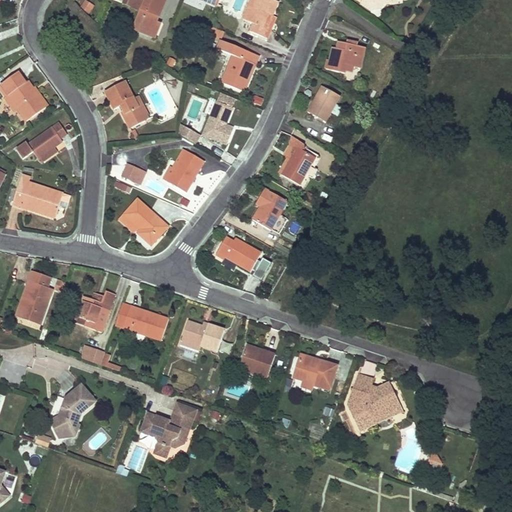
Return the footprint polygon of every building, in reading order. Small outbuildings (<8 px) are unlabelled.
[(159,18),(166,0),(144,0),(144,1),(140,10),(132,28),(145,33),(147,29),(157,33),(161,25),(157,23),(154,22),(156,18),(159,18)] [(140,10),(144,1),(140,0),(135,0),(132,7),(140,10)] [(273,16),(278,2),(272,0),(251,0),(243,20),(253,24),(250,32),(264,38),(267,30),(264,28),(269,15),(273,16)] [(363,0),(361,3),(371,10),(381,9),(384,4),(400,1),(399,0),(363,0)] [(93,7),(86,1),(82,6),(89,12),(93,7)] [(267,39),(276,18),(273,16),(269,15),(264,28),(267,30),(264,38),(267,39)] [(221,40),(224,32),(209,26),(206,34),(210,35),(220,40),(221,40)] [(155,38),(157,33),(147,29),(145,33),(155,38)] [(249,76),(254,65),(255,65),(259,57),(224,42),(221,51),(233,56),(225,76),(227,77),(224,84),(244,92),(251,76),(249,76)] [(360,69),(365,49),(357,47),(347,45),(339,43),(337,49),(333,49),(330,62),(328,61),(326,70),(345,74),(345,72),(347,66),(354,68),(360,69)] [(28,82),(21,72),(19,73),(26,83),(28,82)] [(46,108),(33,89),(28,82),(26,83),(19,73),(1,86),(18,110),(26,122),(46,108)] [(146,122),(139,108),(143,106),(138,97),(134,99),(125,82),(106,93),(115,110),(119,108),(122,107),(124,111),(122,112),(131,129),(146,122)] [(18,110),(1,86),(0,86),(0,88),(6,97),(4,98),(14,113),(18,110)] [(336,105),(340,98),(322,87),(308,113),(325,123),(332,112),(336,105)] [(48,106),(35,88),(33,89),(46,108),(48,106)] [(227,146),(233,130),(225,126),(224,126),(225,123),(226,124),(227,123),(232,111),(236,100),(221,94),(216,104),(211,117),(203,136),(227,146)] [(261,106),(264,100),(255,97),(253,103),(261,106)] [(150,119),(143,106),(139,108),(146,122),(150,119)] [(55,148),(62,142),(61,139),(67,135),(59,123),(28,145),(27,143),(16,150),(23,159),(33,152),(38,159),(55,148)] [(195,145),(200,136),(181,125),(179,135),(195,145)] [(313,164),(316,159),(303,151),(304,148),(305,147),(304,146),(293,138),(290,142),(290,147),(285,157),(287,158),(291,160),(282,176),(303,188),(307,182),(304,180),(305,178),(313,164)] [(41,164),(58,152),(55,148),(38,159),(41,164)] [(321,157),(304,148),(303,151),(316,159),(313,164),(305,178),(304,180),(307,182),(310,177),(313,179),(318,170),(314,168),(321,157)] [(168,183),(186,151),(183,150),(173,169),(171,167),(164,180),(168,183)] [(187,194),(205,162),(186,151),(168,183),(187,194)] [(282,176),(291,160),(287,158),(279,174),(282,176)] [(138,178),(141,171),(127,165),(122,177),(141,185),(143,180),(138,178)] [(66,210),(71,197),(29,184),(31,178),(22,176),(13,205),(21,207),(22,204),(57,215),(59,208),(66,210)] [(127,186),(114,181),(112,186),(125,191),(127,186)] [(287,204),(288,203),(265,190),(259,199),(263,202),(260,208),(253,221),(271,232),(272,231),(273,229),(278,219),(280,216),(283,211),(287,204)] [(190,201),(183,197),(180,203),(187,206),(190,201)] [(152,246),(168,228),(138,201),(125,215),(142,231),(139,233),(139,234),(152,246)] [(57,215),(22,204),(21,207),(56,219),(57,215)] [(142,231),(125,215),(120,221),(135,234),(137,231),(139,233),(142,231)] [(279,235),(288,220),(280,216),(278,219),(273,229),(272,231),(279,235)] [(258,261),(262,254),(236,239),(234,243),(226,238),(216,256),(224,260),(225,258),(251,273),(252,271),(254,268),(257,270),(255,273),(253,277),(262,282),(272,264),(263,259),(261,263),(258,261)] [(41,325),(53,291),(47,289),(51,279),(32,272),(28,283),(33,284),(21,318),(41,325)] [(62,293),(66,284),(58,281),(55,290),(62,293)] [(21,318),(33,284),(28,283),(17,316),(21,318)] [(102,333),(115,295),(106,292),(104,297),(102,303),(93,300),(84,297),(77,318),(95,324),(93,330),(102,333)] [(102,303),(104,297),(95,294),(93,300),(102,303)] [(124,328),(131,307),(123,304),(116,326),(124,328)] [(162,341),(169,319),(150,313),(149,316),(138,312),(139,309),(131,307),(124,328),(162,341)] [(93,330),(95,324),(77,318),(75,323),(93,330)] [(217,352),(225,331),(208,325),(207,329),(202,327),(188,322),(182,340),(201,347),(217,352)] [(199,354),(201,347),(182,340),(179,347),(199,354)] [(222,342),(219,351),(230,354),(233,345),(222,342)] [(267,379),(275,355),(261,350),(260,352),(257,351),(258,349),(247,346),(239,369),(267,379)] [(100,365),(105,354),(85,347),(81,359),(100,365)] [(109,364),(111,356),(105,354),(101,366),(107,368),(109,364)] [(330,391),(337,367),(321,362),(320,362),(319,366),(312,363),(313,360),(301,356),(294,378),(304,381),(313,384),(313,385),(330,391)] [(376,374),(377,363),(364,362),(363,373),(376,374)] [(119,372),(121,368),(109,364),(107,368),(119,372)] [(390,418),(394,407),(397,408),(399,405),(395,398),(390,396),(392,391),(389,384),(377,390),(377,392),(371,390),(372,388),(375,380),(359,375),(351,396),(354,400),(349,402),(358,419),(355,420),(358,425),(364,428),(365,424),(372,427),(390,418)] [(313,385),(313,384),(304,381),(302,387),(312,390),(313,385)] [(85,412),(96,402),(82,385),(66,399),(64,405),(85,412)] [(194,421),(197,411),(177,404),(174,413),(194,421)] [(78,425),(82,415),(85,412),(64,405),(62,409),(65,410),(63,415),(59,417),(50,422),(59,439),(63,437),(64,439),(76,437),(80,426),(78,425)] [(335,410),(327,406),(323,414),(332,418),(335,410)] [(220,419),(219,412),(210,412),(210,420),(220,419)] [(184,447),(194,421),(174,413),(170,424),(168,428),(161,425),(162,421),(148,416),(141,433),(183,447),(184,447)] [(175,451),(183,447),(141,433),(141,434),(150,438),(156,440),(158,444),(155,454),(156,457),(164,460),(167,458),(170,449),(175,451)] [(38,434),(35,443),(48,448),(51,438),(38,434)] [(439,473),(442,465),(437,456),(432,454),(427,469),(439,473)] [(127,477),(129,471),(124,470),(125,467),(119,465),(116,473),(127,477)] [(1,486),(6,473),(0,471),(0,497),(3,502),(9,497),(1,486)]
